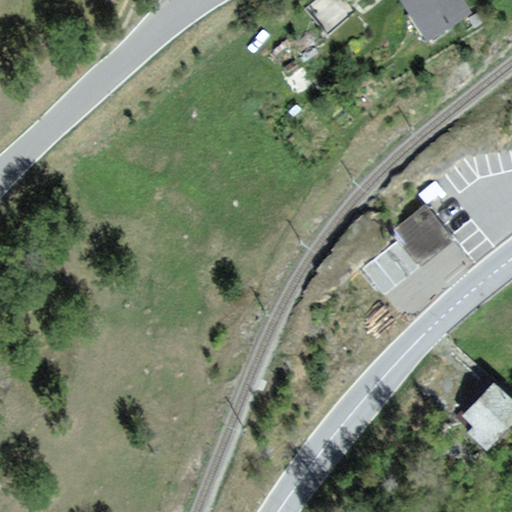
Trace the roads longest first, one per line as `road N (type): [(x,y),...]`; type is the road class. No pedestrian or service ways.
road 1 (primary): [(278,511),(385,375),(511,258)]
road 2 (tertiary): [(192,0),(0,178)]
